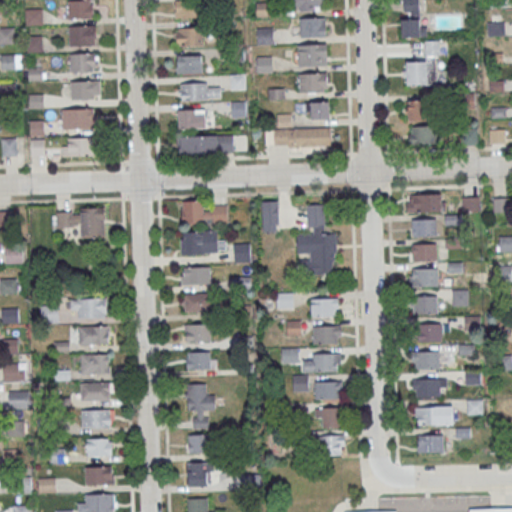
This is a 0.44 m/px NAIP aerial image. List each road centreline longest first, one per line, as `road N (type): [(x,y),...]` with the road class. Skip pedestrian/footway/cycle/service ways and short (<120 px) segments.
road 1 (residential): [(511,168),(0,186)]
road 2 (residential): [(148,511),(132,0)]
road 3 (residential): [(399,478),(383,472),(375,457),(360,0)]
